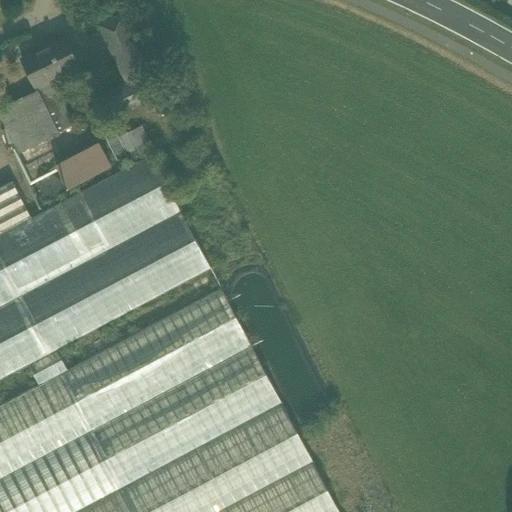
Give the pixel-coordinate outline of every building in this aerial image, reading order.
[(100,26),(112,52),(134,41),(121,16),(100,26)] [(22,59),(37,91),(53,83),(81,69),(65,38),(22,59)] [(102,96),(113,118),(159,95),(134,41),(112,52),(128,84),(102,96)] [(53,83),(37,91),(58,133),(74,126),(53,83)] [(0,114),(19,153),(58,133),(37,91),(0,109),(0,114)] [(145,126),(121,134),(130,157),(153,149),(145,126)] [(57,167),(68,189),(112,166),(100,144),(57,167)] [(150,154),(30,217),(0,232),(0,381),(29,366),(38,384),(0,404),(0,511),(338,511),(226,299),(220,287),(67,369),(57,351),(211,270),(150,154)] [(55,195),(60,188),(59,179),(53,175),(45,176),(40,183),(41,191),(47,196),(55,195)] [(12,182),(0,187),(0,232),(30,217),(12,182)]
